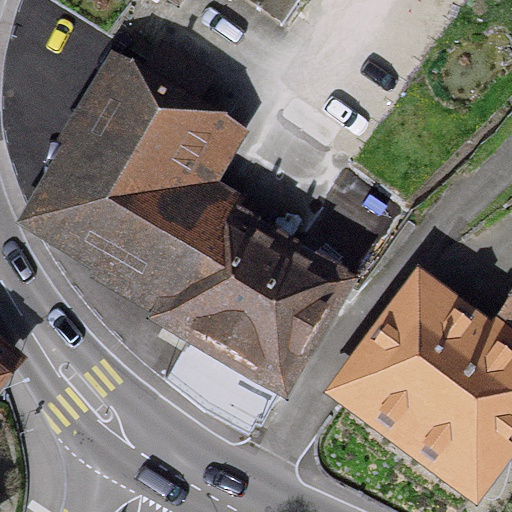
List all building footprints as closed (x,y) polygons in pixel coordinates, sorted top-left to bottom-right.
[(160,0),(173,8),(178,0),(160,0)] [(166,321),(282,390),(339,294),(247,238),(254,229),(218,207),(212,217),(177,196),(216,133),(189,117),(210,82),(166,57),(146,91),(129,81),(51,211),(50,215),(49,219),(50,224),(52,228),(56,231),(178,302),(166,321)] [(315,175),(344,126),(293,95),(264,144),(315,175)] [(396,234),(335,190),(294,246),(356,291),(396,234)] [(492,470),(511,443),(511,364),(494,351),(419,295),(361,372),(492,470)] [(511,325),(494,351),(511,364),(511,325)]
